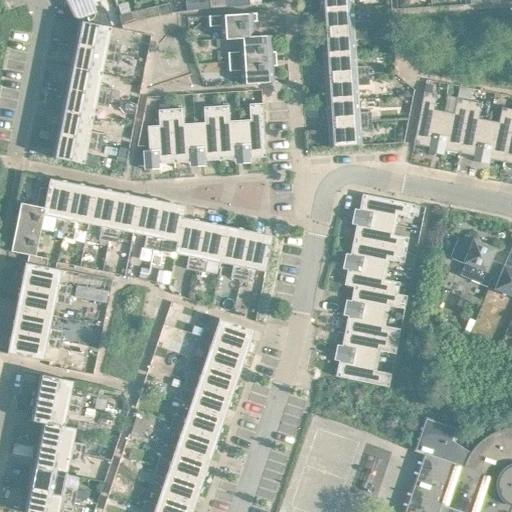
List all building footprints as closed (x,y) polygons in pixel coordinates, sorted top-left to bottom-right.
[(200,9),(198,0),(192,0),(186,1),(188,11),(200,9)] [(210,0),(198,0),(200,9),(212,7),(210,0)] [(322,0),(323,10),(352,8),(351,0),(322,0)] [(171,3),(159,5),(161,15),(173,13),(171,3)] [(161,15),(159,5),(147,8),(149,18),(161,15)] [(98,11),(97,11),(102,25),(112,27),(107,8),(98,11)] [(318,25),(319,33),(366,30),(366,21),(353,21),(352,8),(323,10),(324,25),(318,25)] [(84,21),(102,25),(97,11),(78,18),(77,15),(76,16),(77,19),(77,20),(84,21)] [(120,15),(123,25),(134,21),(132,12),(120,15)] [(224,40),(241,38),(254,37),(254,36),(253,22),(258,21),(258,13),(210,16),(211,26),(224,25),(224,40)] [(110,42),(112,27),(102,25),(84,21),(82,31),(74,34),(72,43),(120,53),(122,44),(110,42)] [(325,40),(326,55),(355,53),(354,40),(367,39),(366,30),(319,33),(319,40),(325,40)] [(230,52),(230,61),(278,58),(277,51),(272,51),(271,35),(254,36),(254,37),(241,38),(242,52),(230,52)] [(76,58),(74,67),(104,73),(106,59),(119,62),(120,53),(72,43),(70,52),(76,58)] [(321,71),(322,78),(369,75),(368,66),(356,67),(355,53),(326,55),(327,71),(321,71)] [(278,58),(230,61),(231,70),(243,70),(244,84),(274,82),(273,66),(278,66),(278,58)] [(65,79),(63,88),(111,98),(113,89),(101,86),(104,73),(74,67),(73,76),(65,79)] [(328,85),(329,101),(358,99),(357,85),(370,84),(369,75),(322,78),(322,86),(328,85)] [(427,84),(425,91),(432,93),(434,85),(427,84)] [(460,86),(458,95),(472,98),(474,88),(460,86)] [(67,103),(65,112),(95,118),(97,104),(110,107),(111,98),(63,88),(61,97),(67,103)] [(415,144),(438,148),(445,111),(435,109),(438,94),(432,93),(425,91),(415,144)] [(438,148),(460,153),(471,100),(459,98),(455,113),(445,111),(438,148)] [(324,117),(325,124),(372,121),(371,112),(359,113),(358,99),(329,101),(329,116),(324,117)] [(460,153),(483,157),(490,120),(480,118),(483,103),(471,100),(460,153)] [(122,101),(121,106),(125,113),(134,115),(137,105),(122,101)] [(252,120),(241,120),(244,158),(267,157),(264,103),(251,104),(252,120)] [(230,105),(218,106),(221,160),(244,158),(241,120),(231,121),(230,105)] [(206,123),(196,123),(198,161),(221,160),(218,106),(205,107),(206,123)] [(483,157),(505,162),(511,126),(511,108),(503,107),(500,122),(490,120),(483,157)] [(184,108),(172,109),(176,162),(198,161),(196,123),(186,124),(184,108)] [(176,162),(172,109),(160,110),(161,125),(149,126),(152,164),(176,162)] [(56,124),(54,133),(102,142),(104,134),(92,131),(95,118),(65,112),(64,121),(56,124)] [(372,121),(325,124),(325,131),(330,131),(331,147),(361,145),(360,131),(372,130),(372,121)] [(102,142),(54,133),(52,142),(58,147),(56,158),(86,163),(88,149),(101,151),(102,142)] [(47,201),(46,207),(45,215),(59,218),(56,230),(65,232),(75,183),(52,178),(50,188),(47,201)] [(75,183),(65,232),(74,233),(76,221),(90,224),(97,188),(75,183)] [(38,199),(47,201),(50,188),(41,187),(38,199)] [(97,188),(90,224),(103,226),(101,239),(110,240),(119,192),(97,188)] [(119,192),(110,240),(118,242),(121,230),(134,233),(142,197),(119,192)] [(364,194),(360,217),(397,224),(399,214),(414,217),(417,204),(364,194)] [(142,197),(134,233),(148,235),(146,248),(154,249),(164,201),(142,197)] [(164,201),(154,249),(163,251),(165,239),(178,242),(179,242),(184,217),(185,217),(187,206),(164,201)] [(22,203),(18,227),(42,232),(45,215),(46,207),(22,203)] [(179,242),(178,242),(176,253),(190,256),(188,268),(197,270),(206,222),(185,217),(184,217),(179,242)] [(360,217),(355,239),(408,250),(410,238),(395,235),(397,224),(360,217)] [(206,222),(197,270),(205,272),(208,260),(221,262),(229,226),(206,222)] [(229,226),(221,262),(235,265),(233,277),(241,279),(251,231),(229,226)] [(37,256),(35,264),(48,266),(49,258),(37,256),(42,232),(18,227),(13,251),(37,256)] [(251,231),(241,279),(250,281),(252,269),(267,272),(274,235),(251,231)] [(471,279),(495,289),(505,265),(494,260),(498,248),(474,238),(464,263),(476,267),(471,279)] [(355,239),(351,262),(388,269),(390,259),(405,262),(408,250),(355,239)] [(495,289),(511,295),(511,248),(505,265),(495,289)] [(153,254),(151,263),(161,265),(163,256),(153,254)] [(27,262),(23,285),(71,295),(73,286),(61,284),(63,270),(48,266),(35,264),(27,262)] [(346,285),(355,287),(355,286),(399,295),(399,294),(401,282),(386,279),(388,269),(351,262),(346,285)] [(142,268),(140,277),(148,279),(150,269),(142,268)] [(23,285),(18,308),(54,315),(57,302),(69,304),(71,295),(23,285)] [(355,286),(355,287),(351,308),(388,316),(390,306),(406,309),(408,296),(399,294),(399,295),(355,286)] [(96,288),(94,300),(108,303),(110,290),(96,288)] [(18,308),(14,330),(62,340),(64,331),(52,328),(54,315),(18,308)] [(351,308),(346,331),(399,341),(401,329),(386,326),(388,316),(351,308)] [(205,327),(202,336),(249,352),(256,330),(221,318),(217,331),(205,327)] [(470,320),(465,332),(469,333),(473,321),(470,320)] [(195,326),(193,333),(201,336),(204,329),(195,326)] [(62,340),(14,330),(9,353),(45,360),(48,346),(60,349),(62,340)] [(346,331),(342,353),(379,360),(382,350),(396,353),(399,341),(346,331)] [(211,349),(206,362),(241,374),(249,352),(202,336),(199,345),(211,349)] [(379,360),(342,353),(337,376),(390,386),(392,374),(377,371),(379,360)] [(190,371),(187,379),(234,395),(241,374),(206,362),(202,375),(190,371)] [(34,395),(34,397),(83,407),(84,398),(72,395),(75,381),(39,374),(36,389),(34,388),(33,395),(34,395)] [(175,378),(172,385),(179,388),(182,381),(175,378)] [(196,392),(192,405),(227,417),(234,395),(187,379),(184,388),(196,392)] [(29,420),(41,422),(41,421),(66,426),(69,413),(81,415),(83,407),(34,397),(34,398),(32,398),(31,405),(32,405),(29,420)] [(98,397),(96,408),(105,410),(108,400),(98,397)] [(175,414),(172,422),(219,438),(227,417),(192,405),(187,418),(175,414)] [(138,413),(132,434),(144,438),(150,417),(138,413)] [(511,511),(511,427),(507,428),(492,434),(482,440),(477,446),(473,450),(471,453),(455,441),(456,435),(458,428),(427,417),(423,429),(424,429),(420,438),(416,448),(416,450),(425,453),(421,466),(405,511),(511,511)] [(41,421),(41,422),(37,444),(85,453),(87,444),(75,442),(78,428),(66,426),(41,421)] [(181,435),(177,448),(212,460),(219,438),(172,422),(170,431),(181,435)] [(37,444),(32,466),(69,473),(72,460),(84,462),(85,453),(37,444)] [(161,457),(158,466),(205,482),(212,460),(177,448),(173,461),(161,457)] [(32,466),(28,488),(76,498),(78,489),(66,487),(69,473),(32,466)] [(167,478),(162,491),(197,503),(205,482),(158,466),(155,474),(167,478)] [(76,498),(28,488),(23,511),(25,511),(60,511),(62,505),(75,507),(76,498)] [(80,489),(78,498),(87,500),(89,491),(80,489)] [(146,500),(143,509),(152,511),(194,511),(197,503),(162,491),(158,504),(146,500)]
